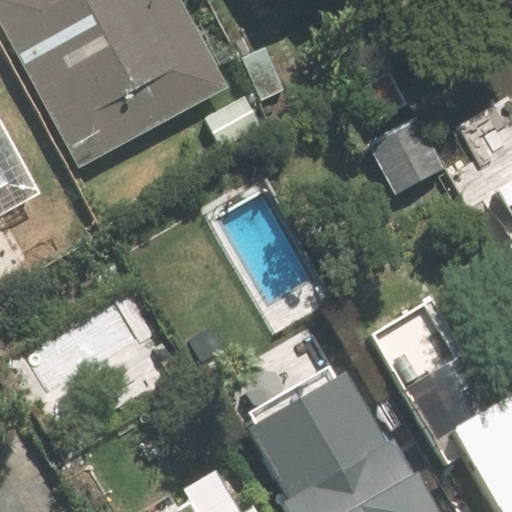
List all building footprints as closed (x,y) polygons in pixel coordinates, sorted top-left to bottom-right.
[(0,0),(0,38),(76,173),(226,90),(175,0),(0,0)] [(340,294),(261,183),(206,222),(285,333),(340,294)] [(511,511),(511,395),(497,405),(433,294),(369,331),(444,459),(458,451),(493,511),(511,511)] [(292,511),(430,511),(351,375),(247,435),(292,511)] [(251,511),(249,507),(240,511),(235,511),(211,469),(136,511),(251,511)]
